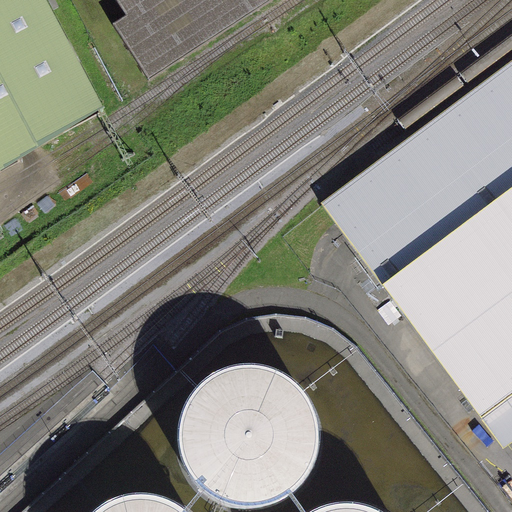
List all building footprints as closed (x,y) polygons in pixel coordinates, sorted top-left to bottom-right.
[(40,0),(0,0),(0,185),(104,121),(40,0)] [(111,0),(127,23),(114,32),(150,85),(279,0),(111,0)] [(511,63),(320,207),(500,451),(511,442),(511,63)] [(235,359),(216,367),(199,380),(187,398),(182,419),(183,440),(191,460),(204,476),(222,488),(243,493),(267,491),(288,482),(305,465),(315,444),(318,420),(312,398),(299,378),(279,364),(257,358),(235,359)] [(127,486),(107,494),(90,508),(87,511),(194,511),(190,505),(171,492),(148,485),(127,486)]
